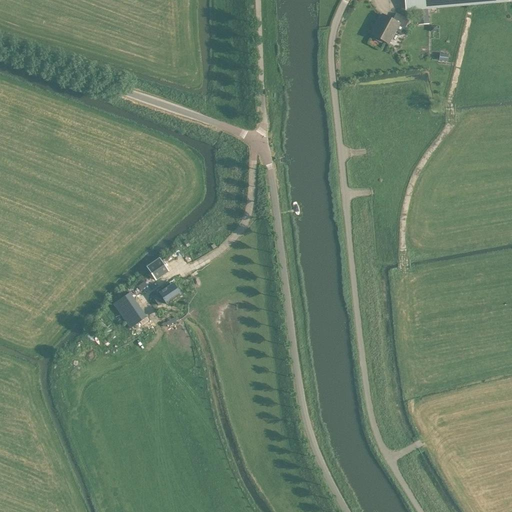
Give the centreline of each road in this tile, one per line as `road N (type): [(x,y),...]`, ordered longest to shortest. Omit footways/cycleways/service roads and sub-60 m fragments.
road 1 (unclassified): [(347,511),(299,391),(270,173),(255,139),(0,46)]
road 2 (unclassified): [(421,511),(369,412),(330,65),(345,0)]
